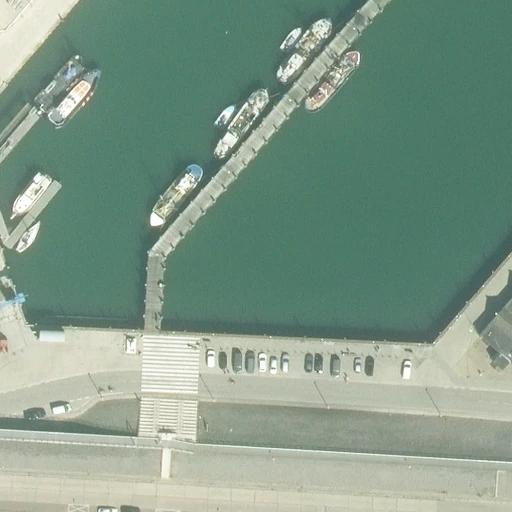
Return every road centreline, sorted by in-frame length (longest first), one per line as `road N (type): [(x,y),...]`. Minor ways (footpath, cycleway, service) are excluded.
road 1 (unclassified): [(511,408),(153,380),(82,385),(0,406)]
road 2 (secondary): [(381,511),(0,489)]
